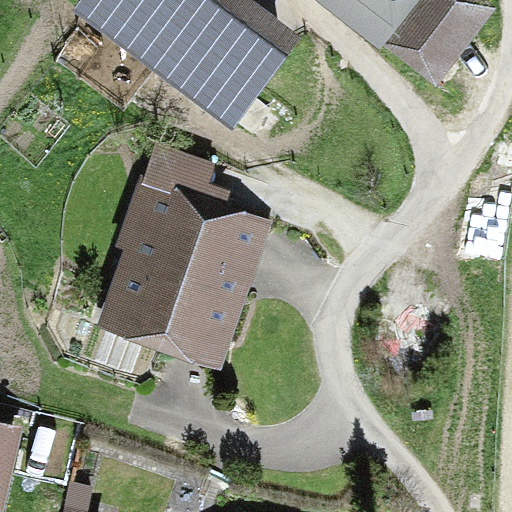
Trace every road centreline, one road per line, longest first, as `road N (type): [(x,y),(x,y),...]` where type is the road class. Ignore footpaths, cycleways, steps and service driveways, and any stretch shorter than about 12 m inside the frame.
road 1 (unclassified): [(438,511),(341,385),(331,337),(360,276),(475,142),(511,58)]
road 2 (track): [(387,243),(289,183),(170,127),(64,40)]
road 3 (track): [(86,403),(235,445),(276,448),(329,438),(363,419)]
road 4 (track): [(294,0),(415,121),(445,181)]
